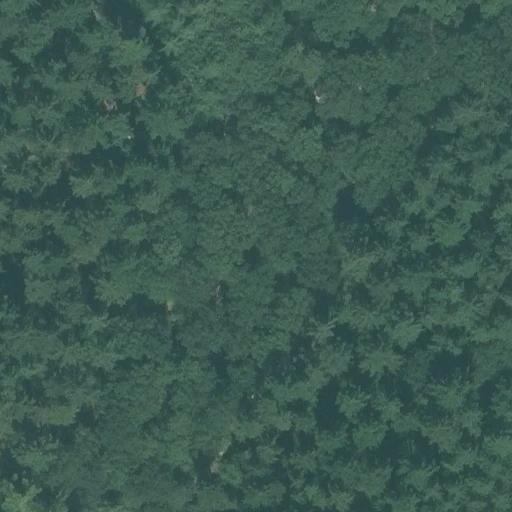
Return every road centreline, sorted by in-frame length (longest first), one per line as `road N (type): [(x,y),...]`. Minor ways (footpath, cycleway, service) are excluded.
road 1 (track): [(425,65),(422,141),(406,178),(190,492),(153,498),(0,462)]
road 2 (track): [(0,170),(511,41)]
road 3 (track): [(288,341),(332,346),(425,388),(511,359)]
